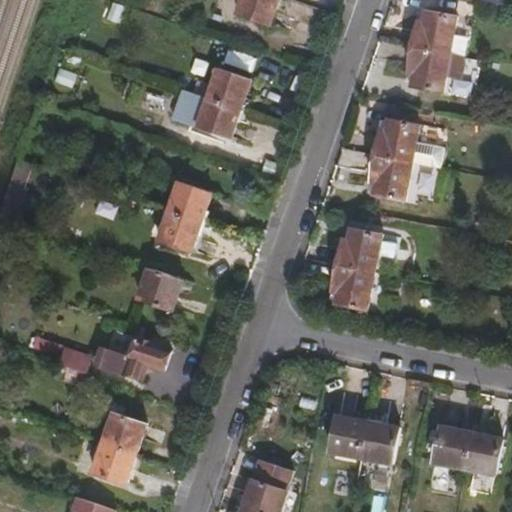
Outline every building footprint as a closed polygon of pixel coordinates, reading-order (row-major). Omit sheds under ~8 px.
[(272,21),(279,0),(244,0),(241,10),(272,21)] [(453,49),(460,11),(430,6),(428,17),(422,16),(417,42),(453,49)] [(446,85),(453,49),(417,42),(412,64),(418,66),(416,81),(446,85)] [(231,52),(227,63),(252,72),(256,61),(231,52)] [(243,106),(253,74),(221,64),(211,94),(243,106)] [(234,135),(243,106),(211,94),(186,86),(175,116),(234,135)] [(416,159),(424,121),(394,115),(392,125),(384,126),(378,152),(416,159)] [(408,197),(416,159),(378,152),(374,175),(381,178),(378,191),(408,197)] [(16,161),(1,218),(19,222),(34,165),(16,161)] [(203,220),(213,190),(181,179),(171,210),(203,220)] [(191,251),(203,220),(171,210),(160,239),(191,251)] [(376,272),(385,230),(354,226),(352,236),(345,236),(339,263),(376,272)] [(25,273),(36,244),(21,239),(12,268),(25,273)] [(369,307),(376,272),(339,263),(335,286),(341,289),(340,301),(369,307)] [(172,308),(182,279),(150,267),(141,296),(172,308)] [(146,369),(156,366),(165,370),(172,349),(136,337),(129,356),(105,349),(101,363),(143,378),(146,369)] [(84,372),(90,354),(63,346),(58,362),(84,372)] [(136,453),(147,421),(116,410),(104,441),(136,453)] [(363,456),(369,422),(338,416),(332,449),(363,456)] [(391,461),(397,428),(369,422),(363,456),(391,461)] [(466,467),(473,435),(440,428),(434,461),(466,467)] [(497,472),(502,442),(473,435),(466,467),(497,472)] [(127,482),(136,453),(104,441),(94,470),(127,482)] [(252,511),(280,511),(294,470),(262,460),(246,510),(252,511)] [(116,511),(118,508),(85,497),(79,511),(116,511)]
